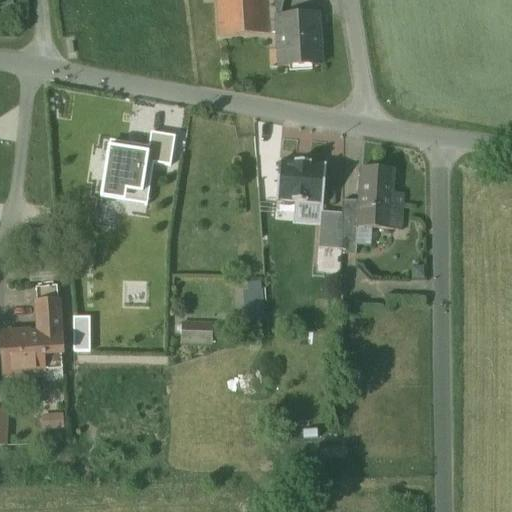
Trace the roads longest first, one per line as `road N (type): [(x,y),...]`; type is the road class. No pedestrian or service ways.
road 1 (residential): [(444,142),(444,511)]
road 2 (residential): [(51,74),(368,130)]
road 3 (residential): [(368,130),(346,0)]
